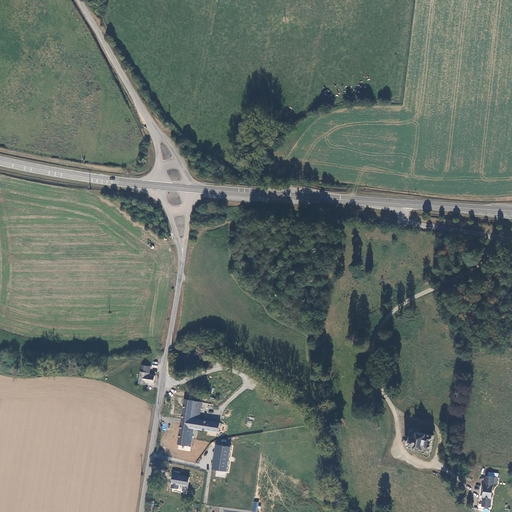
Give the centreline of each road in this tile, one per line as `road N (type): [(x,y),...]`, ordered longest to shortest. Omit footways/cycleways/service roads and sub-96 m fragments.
road 1 (primary): [(511,211),(176,187)]
road 2 (unclassified): [(141,511),(182,261),(176,187)]
road 3 (unclassified): [(78,0),(166,150),(176,187)]
road 4 (primary): [(176,187),(0,160)]
